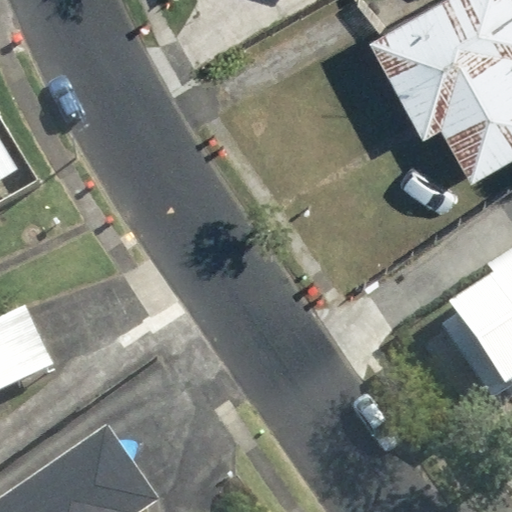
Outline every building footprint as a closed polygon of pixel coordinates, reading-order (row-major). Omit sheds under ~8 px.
[(511,0),(428,0),(370,32),(419,121),(440,110),(474,170),(511,148),(511,0)] [(0,193),(19,182),(0,152),(0,193)] [(511,403),(511,402),(511,236),(452,278),(459,288),(417,317),(477,404),(501,388),(511,403)] [(0,326),(0,408),(58,382),(27,314),(0,326)] [(158,511),(103,435),(0,508),(0,511),(158,511)]
